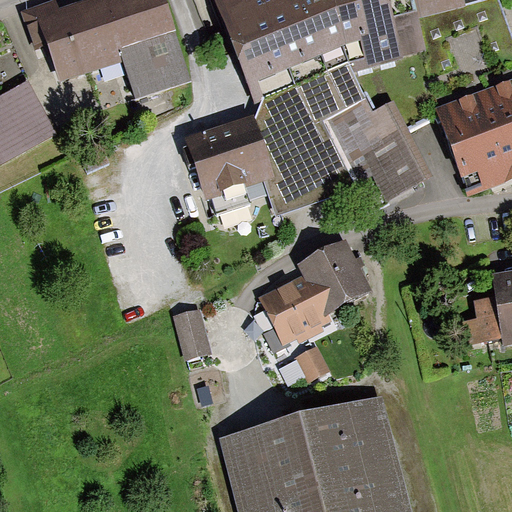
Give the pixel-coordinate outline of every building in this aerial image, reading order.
[(54,0),(51,0),(21,10),(34,47),(45,44),(59,84),(122,63),(134,101),(193,81),(165,0),(88,0),(58,10),(54,0)] [(212,0),(236,59),(254,105),(262,102),(256,123),(253,115),(185,139),(205,199),(208,199),(213,214),(251,204),(250,201),(267,195),(276,218),(358,193),(355,189),(324,126),(368,104),(354,78),(403,64),(402,60),(387,0),(212,0)] [(511,36),(498,0),(494,0),(466,8),(420,22),(426,55),(402,60),(403,64),(354,78),(368,104),(374,117),(394,107),(409,135),(437,120),(435,113),(511,84),(511,36)] [(387,0),(402,60),(426,55),(420,22),(466,8),(464,0),(387,0)] [(29,84),(0,99),(0,166),(0,167),(57,137),(29,84)] [(511,84),(435,113),(437,120),(468,201),(511,184),(511,84)] [(368,104),(324,126),(355,189),(374,179),(387,206),(434,183),(409,135),(394,107),(374,117),(368,104)] [(283,349),(297,342),(299,346),(325,333),(323,329),(333,324),(330,319),(374,296),(347,243),(297,268),(301,275),(277,288),(278,292),(259,302),(283,349)] [(511,275),(492,278),(495,301),(502,344),(503,350),(511,348),(511,275)] [(502,344),(495,301),(463,307),(469,349),(502,344)] [(185,363),(213,356),(201,312),(173,319),(185,363)] [(331,374),(318,348),(295,360),(296,363),(279,372),(289,389),(305,380),(308,386),(331,374)] [(410,511),(382,401),(221,442),(238,511),(410,511)] [(31,511),(27,495),(21,497),(24,511),(31,511)]
